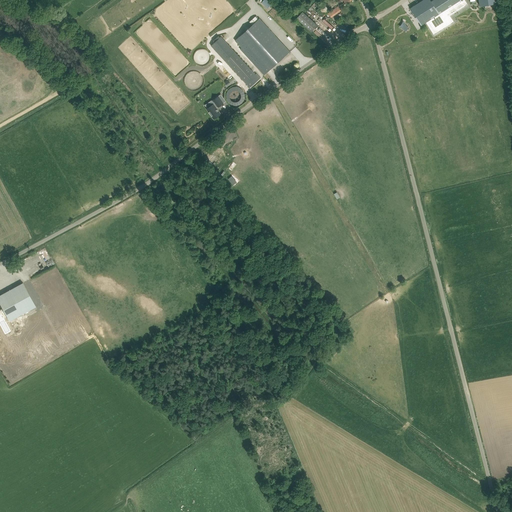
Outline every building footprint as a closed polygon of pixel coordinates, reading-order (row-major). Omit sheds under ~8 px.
[(468,4),(465,0),(433,0),(431,1),(430,0),(422,0),(410,8),(411,8),(422,24),(421,25),(426,22),(434,34),(454,22),(450,15),(468,4)] [(338,6),(334,9),(328,13),(331,17),(341,10),(338,6)] [(297,18),(308,28),(312,32),(318,25),(303,11),(297,18)] [(260,18),(240,36),(235,40),(242,47),(240,49),(264,75),(290,51),(260,18)] [(330,32),(334,27),(325,19),(321,23),(330,32)] [(221,36),(215,42),(211,45),(249,86),(248,86),(249,88),(260,79),(221,36)] [(311,55),(318,48),(314,45),(308,52),(311,55)] [(221,89),(214,93),(221,104),(228,99),(223,93),(225,92),(231,88),(226,81),(220,85),(222,88),(221,89)] [(0,295),(0,302),(10,321),(36,306),(23,283),(0,295)]
